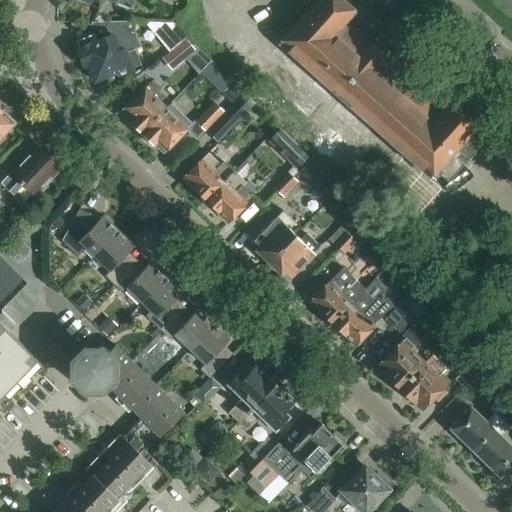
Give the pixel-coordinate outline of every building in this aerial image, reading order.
[(106,0),(132,9),(135,0),(82,0),(88,2),(92,0),(91,0),(106,0)] [(465,140),(482,121),(456,98),(444,111),(412,82),(384,57),(386,54),(372,42),(369,46),(344,23),(355,10),(344,0),(318,0),(280,43),(431,178),(437,171),(449,182),(477,150),(465,140)] [(140,45),(133,27),(133,21),(91,21),(91,33),(74,40),(84,65),(88,64),(94,80),(115,72),(116,75),(131,69),(130,68),(140,64),(133,48),(140,45)] [(196,53),(186,39),(162,56),(172,70),(196,53)] [(213,64),(203,74),(211,82),(221,72),(213,64)] [(140,130),(142,133),(171,103),(159,92),(162,88),(153,79),(124,109),(132,117),(130,120),(132,123),(132,127),(135,131),(140,130)] [(232,102),(222,92),(195,121),(206,131),(232,102)] [(243,114),(254,103),(245,94),(207,133),(217,142),(243,114)] [(171,103),(142,133),(144,134),(143,139),(147,142),(152,142),(154,145),(157,142),(166,150),(192,123),(171,103)] [(0,137),(14,123),(1,111),(2,110),(0,108),(0,137)] [(309,158),(280,130),(268,142),(297,170),(309,158)] [(45,184),(63,165),(51,153),(48,155),(39,146),(31,155),(30,154),(2,182),(14,194),(23,185),(34,195),(37,193),(38,195),(47,186),(45,184)] [(184,178),(207,201),(234,172),(222,160),(218,163),(208,153),(184,178)] [(309,158),(297,170),(327,199),(341,185),(312,155),(309,158)] [(234,172),(207,201),(228,221),(253,196),(244,188),(247,185),(234,172)] [(298,182),(288,172),(272,188),(283,197),(298,182)] [(95,257),(119,233),(102,216),(99,219),(79,209),(61,241),(76,256),(85,248),(95,257)] [(269,262),(295,235),(288,229),(295,223),(282,211),(254,241),(260,247),(257,250),(269,262)] [(374,235),(383,225),(373,215),(363,225),(374,235)] [(351,238),(358,231),(347,221),(329,240),(339,250),(351,238)] [(104,276),(113,285),(130,268),(121,259),(134,247),(119,233),(95,257),(109,271),(104,276)] [(295,235),(269,262),(281,273),(283,270),(290,276),(319,246),(306,234),(300,241),(295,235)] [(356,243),(351,238),(339,250),(345,255),(356,243)] [(30,249),(20,239),(7,252),(17,263),(18,262),(19,263),(30,252),(29,251),(30,249)] [(0,257),(0,274),(14,288),(22,280),(0,257)] [(126,287),(142,304),(167,279),(150,263),(137,275),(130,268),(113,285),(121,293),(126,287)] [(333,323),(363,292),(363,291),(365,289),(343,268),(310,301),(333,323)] [(0,274),(0,291),(6,297),(14,288),(0,274)] [(181,293),(167,279),(142,304),(150,311),(145,316),(161,332),(178,315),(169,306),(181,293)] [(374,302),(363,292),(333,323),(354,344),(392,305),(382,295),(374,302)] [(395,326),(418,302),(410,294),(386,318),(395,326)] [(480,314),(507,337),(511,331),(511,308),(495,295),(480,314)] [(418,302),(395,326),(415,346),(432,328),(420,317),(427,310),(418,302)] [(178,315),(161,332),(169,339),(174,334),(190,350),(214,326),(198,309),(185,322),(178,315)] [(0,408),(2,407),(0,405),(0,396),(3,393),(7,397),(22,387),(15,380),(23,373),(27,376),(42,367),(36,360),(6,331),(13,323),(0,311),(0,408)] [(229,340),(214,326),(190,350),(205,364),(200,369),(208,378),(224,361),(216,353),(229,340)] [(383,373),(399,389),(423,364),(410,351),(413,347),(405,339),(379,366),(384,371),(383,373)] [(115,379),(109,385),(109,388),(139,419),(122,436),(120,433),(85,468),(92,476),(82,486),(77,480),(63,494),(69,499),(55,511),(115,511),(123,504),(120,501),(158,463),(145,450),(182,412),(115,345),(109,352),(116,359),(115,379)] [(116,359),(109,352),(102,345),(83,345),(67,358),(67,379),(81,392),(101,393),(109,385),(115,379),(116,359)] [(511,352),(507,348),(479,377),(489,386),(511,362),(511,352)] [(425,365),(423,364),(399,389),(415,404),(416,403),(423,409),(450,382),(441,374),(445,370),(433,357),(425,365)] [(228,413),(237,423),(277,382),(258,363),(245,376),(241,372),(228,384),(243,399),(228,413)] [(456,379),(466,387),(480,372),(470,364),(456,379)] [(297,401),(277,382),(237,423),(246,431),(261,416),(275,431),(288,418),(284,414),(297,401)] [(490,408),(501,419),(508,411),(497,401),(490,408)] [(451,429),(473,450),(502,420),(496,415),(487,423),(471,407),(451,429)] [(502,420),(473,450),(500,477),(511,464),(511,448),(499,436),(508,427),(502,420)] [(326,461),(345,442),(334,432),(331,435),(320,424),(312,432),(310,430),(288,453),(278,443),(249,472),(253,476),(246,483),(265,502),(279,489),(271,481),(277,475),(286,484),(294,476),(291,473),(302,462),(314,473),(316,472),(319,475),(329,464),(326,461)] [(248,455),(257,463),(276,445),(267,436),(248,455)] [(374,478),(364,468),(341,491),(342,491),(336,496),(344,504),(349,498),(363,511),(364,511),(368,509),(370,510),(373,509),(376,508),(377,506),(378,504),(377,502),(376,500),(390,486),(378,475),(374,478)] [(238,470),(230,479),(237,485),(245,477),(238,470)] [(323,487),(305,506),(311,511),(323,511),(336,500),(323,487)]
